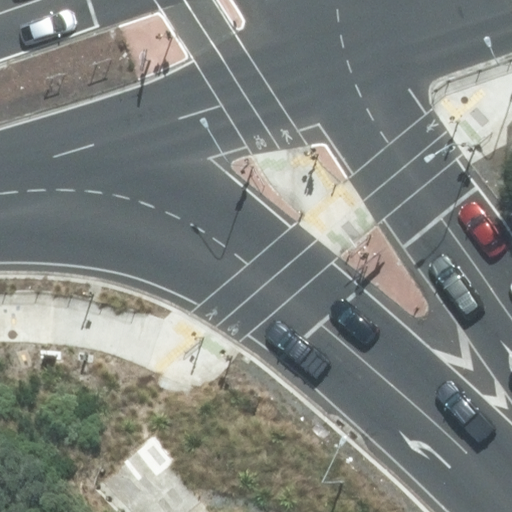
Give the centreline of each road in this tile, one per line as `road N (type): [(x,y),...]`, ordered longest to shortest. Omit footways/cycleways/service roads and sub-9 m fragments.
road 1 (motorway): [(511,461),(205,204),(83,135)]
road 2 (motorway): [(511,368),(302,71)]
road 3 (primary): [(302,71),(83,135)]
road 4 (primary): [(511,1),(302,71)]
